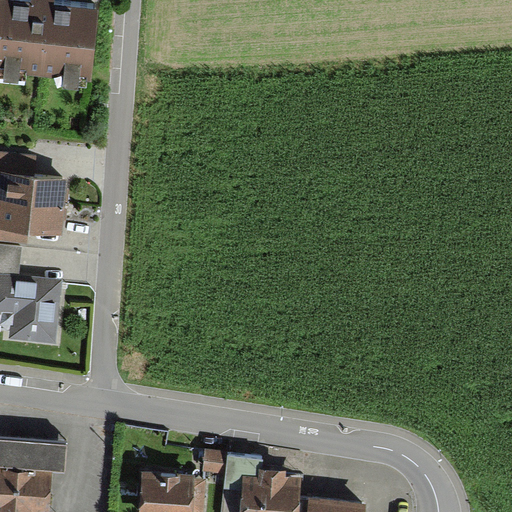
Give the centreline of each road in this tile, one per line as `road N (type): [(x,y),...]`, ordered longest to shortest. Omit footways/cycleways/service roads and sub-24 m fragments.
road 1 (residential): [(133,0),(100,402)]
road 2 (residential): [(438,511),(427,477),(402,454),(100,402)]
